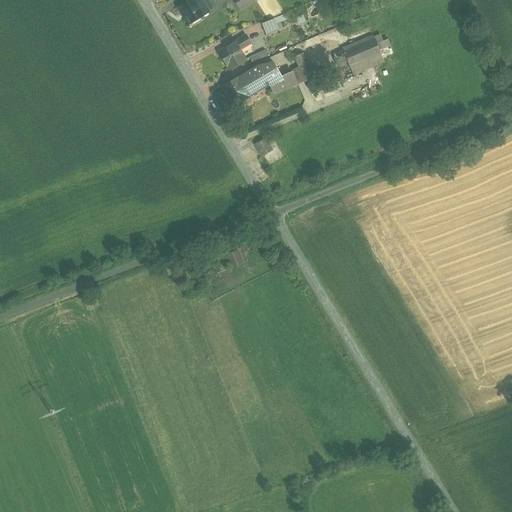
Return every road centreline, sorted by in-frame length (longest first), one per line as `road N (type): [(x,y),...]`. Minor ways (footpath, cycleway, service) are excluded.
road 1 (unclassified): [(273,212),(453,511)]
road 2 (residential): [(273,212),(0,319)]
road 3 (unclassified): [(273,212),(511,120)]
road 4 (unclassified): [(144,0),(273,212)]
